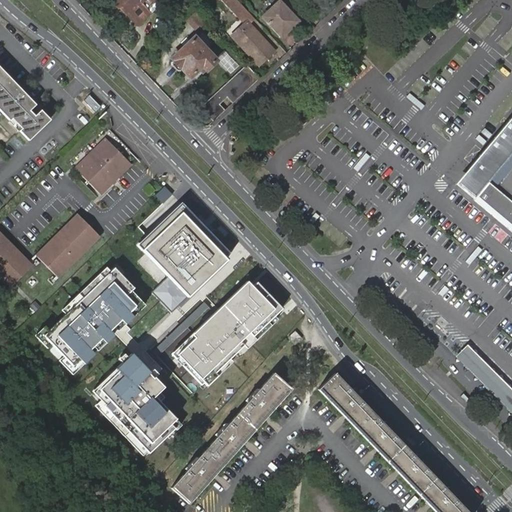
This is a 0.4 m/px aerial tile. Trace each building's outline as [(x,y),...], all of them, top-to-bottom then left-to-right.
[(154,0),(111,0),(121,9),(122,7),(129,14),(133,9),(142,19),(151,10),(142,1),(142,0),(149,0),(151,3),(154,0)] [(161,0),(154,0),(151,3),(149,0),(142,0),(142,1),(151,10),(161,0)] [(241,5),(236,0),(223,0),(234,12),(241,5)] [(297,21),(280,2),(263,17),(281,36),(297,21)] [(252,22),(255,20),(241,5),(234,12),(243,21),(247,17),(252,22)] [(138,23),(142,19),(133,9),(129,14),(138,23)] [(205,20),(196,10),(186,19),(196,29),(205,20)] [(274,51),(247,22),(233,35),(259,65),(274,51)] [(195,37),(206,49),(213,42),(203,30),(195,37)] [(217,61),(206,49),(195,37),(172,59),(190,78),(202,67),(206,72),(217,61)] [(0,108),(13,122),(16,120),(25,130),(23,132),(32,142),(54,121),(45,112),(39,117),(33,112),(39,106),(0,65),(0,108)] [(232,103),(259,79),(246,65),(200,107),(213,121),(225,110),(220,104),(227,97),(232,103)] [(225,110),(232,103),(227,97),(220,104),(225,110)] [(511,116),(469,168),(474,172),(464,183),(478,194),(475,198),(511,228),(511,116)] [(101,194),(131,166),(105,138),(75,166),(101,194)] [(474,172),(469,168),(456,185),(511,231),(511,228),(475,198),(478,194),(464,183),(474,172)] [(235,258),(188,209),(148,247),(195,296),(235,258)] [(56,276),(99,235),(79,215),(37,256),(56,276)] [(32,269),(0,235),(0,272),(13,287),(32,269)] [(118,267),(47,335),(81,370),(120,332),(146,307),(133,293),(139,288),(118,267)] [(251,278),(174,352),(207,386),(284,312),(251,278)] [(39,310),(35,305),(30,310),(34,315),(39,310)] [(296,347),(302,340),(295,333),(288,340),(296,347)] [(497,399),(511,414),(511,389),(504,382),(467,343),(454,355),(497,399)] [(137,348),(94,388),(153,451),(185,422),(159,395),(171,384),(137,348)] [(469,511),(336,373),(319,390),(436,511),(469,511)] [(195,497),(291,390),(273,374),(255,395),(253,393),(248,398),(250,400),(224,429),(222,427),(217,432),(219,434),(194,462),(192,460),(187,466),(189,468),(171,488),(189,504),(195,497)]
